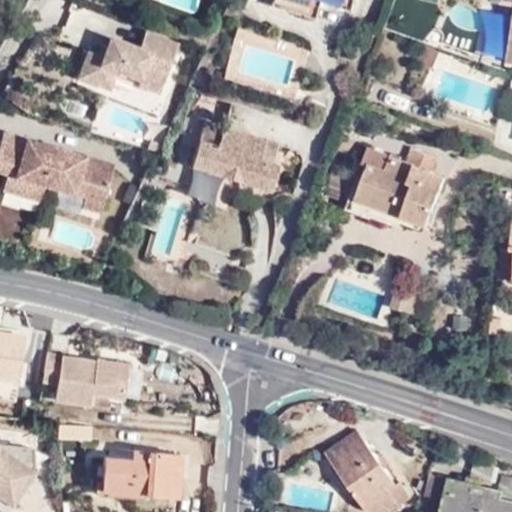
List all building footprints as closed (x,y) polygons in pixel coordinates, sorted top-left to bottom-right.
[(272,0),(306,11),(309,0),(342,11),(345,0),(272,0)] [(248,31),(238,29),(235,39),(244,42),(248,31)] [(79,78),(111,90),(117,73),(140,82),(138,86),(160,93),(179,43),(147,31),(140,49),(111,38),(104,58),(88,52),(79,78)] [(441,53),(424,45),(417,62),(434,69),(441,53)] [(376,88),(373,101),(403,106),(405,94),(376,88)] [(278,146),(264,142),(223,129),(204,123),(184,191),(251,212),(264,204),(267,203),(278,168),(258,161),(260,155),(274,159),(278,146)] [(102,214),(115,166),(4,133),(0,147),(0,172),(8,175),(3,190),(41,202),(46,187),(85,198),(83,208),(102,214)] [(388,168),(370,161),(369,167),(363,165),(350,199),(356,202),(353,211),(369,217),(371,211),(420,230),(422,224),(429,227),(448,176),(437,171),(442,159),(413,147),(407,163),(391,157),(391,158),(388,168)] [(365,159),(370,161),(388,168),(391,158),(368,149),(365,159)] [(157,233),(172,188),(172,187),(146,179),(125,222),(157,233)] [(511,249),(503,249),(501,269),(511,270),(511,249)] [(423,296),(399,288),(392,309),(416,317),(423,296)] [(0,377),(17,381),(25,336),(0,332),(0,377)] [(78,363),(78,359),(46,354),(41,382),(56,384),(53,399),(90,405),(91,393),(123,399),(128,365),(95,359),(95,362),(94,366),(78,363)] [(367,508),(398,488),(357,430),(327,450),(367,508)] [(37,469),(36,450),(0,446),(0,445),(0,501),(13,511),(39,474),(35,471),(37,469)] [(142,452),(110,449),(109,459),(140,461),(142,452)] [(175,477),(176,455),(142,452),(140,461),(109,459),(104,458),(101,492),(178,499),(180,478),(175,477)] [(431,475),(424,496),(443,500),(440,511),(511,511),(511,500),(502,498),(504,491),(481,486),(465,483),(431,475)] [(465,483),(481,486),(484,479),(468,475),(465,483)] [(402,484),(398,488),(367,508),(376,511),(392,511),(412,498),(402,484)]
